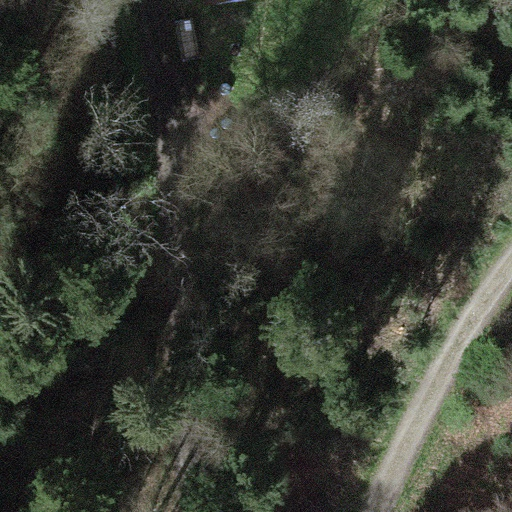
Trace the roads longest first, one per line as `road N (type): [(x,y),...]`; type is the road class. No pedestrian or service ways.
road 1 (track): [(143,0),(183,266),(186,415),(199,511)]
road 2 (track): [(370,511),(466,314),(511,253)]
